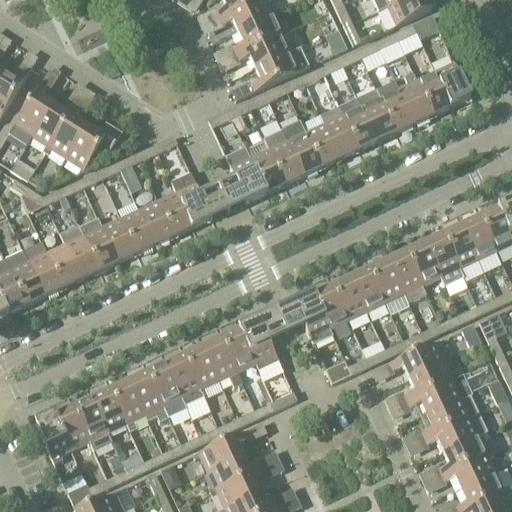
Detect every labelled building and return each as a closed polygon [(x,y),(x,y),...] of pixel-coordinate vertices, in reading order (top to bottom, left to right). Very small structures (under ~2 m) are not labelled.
[(213,17),(216,23),(265,0),(220,0),(226,11),(213,17)] [(232,23),(237,35),(272,19),(265,4),(270,1),(269,0),(265,0),(216,23),(219,29),(232,23)] [(328,0),(329,0),(335,13),(343,9),(338,0),(328,0)] [(381,0),(387,11),(410,0),(381,0)] [(431,14),(424,0),(410,0),(387,11),(396,30),(431,14)] [(348,21),(343,9),(335,13),(340,25),(348,21)] [(280,35),(272,19),(237,35),(243,48),(231,54),(233,60),(286,35),(285,32),(280,35)] [(438,34),(432,20),(412,29),(419,43),(438,34)] [(419,43),(412,29),(400,35),(404,43),(415,37),(418,44),(419,43)] [(352,50),(360,47),(354,34),(346,38),(352,50)] [(249,60),(255,72),(290,56),(282,40),(288,38),(286,35),(233,60),(236,66),(249,60)] [(375,46),(379,54),(392,48),(388,40),(375,46)] [(366,60),(379,54),(375,46),(363,52),(366,60)] [(251,98),(304,73),(302,69),(297,72),(290,56),(255,72),(261,85),(248,91),(251,98)] [(338,64),(342,72),(355,66),(351,58),(338,64)] [(330,77),(342,72),(338,64),(326,69),(330,77)] [(454,67),(434,76),(451,111),(469,103),(470,103),(454,67)] [(14,85),(3,77),(0,81),(0,121),(28,77),(22,73),(14,85)] [(301,81),(305,89),(318,83),(314,75),(301,81)] [(434,76),(416,84),(432,120),(432,121),(433,120),(433,119),(451,111),(434,76)] [(407,88),(397,93),(414,128),(432,120),(416,84),(413,77),(404,81),(407,88)] [(293,95),(305,89),(301,81),(289,87),(293,95)] [(17,132),(31,141),(52,109),(40,101),(48,89),(41,85),(10,135),(13,137),(17,132)] [(376,93),(395,137),(395,138),(396,137),(414,128),(397,93),(394,85),(376,93)] [(264,98),(268,106),(281,100),(277,92),(264,98)] [(376,93),(357,102),(377,145),(395,137),(376,93)] [(256,112),(268,106),(264,98),(252,104),(256,112)] [(359,154),(377,145),(357,102),(338,111),(358,154),(358,155),(359,155),(359,154)] [(42,155),(45,157),(77,108),(71,104),(64,116),(52,109),(31,141),(46,150),(42,155)] [(82,111),(77,108),(45,157),(48,159),(51,154),(66,163),(86,130),(75,123),(82,111)] [(240,110),(238,111),(227,115),(231,123),(243,118),(240,110)] [(320,120),(323,128),(340,163),(358,154),(338,111),(320,120)] [(227,115),(215,121),(218,129),(231,123),(227,115)] [(86,130),(66,163),(84,174),(98,152),(108,158),(122,136),(105,126),(98,138),(86,130)] [(322,171),(340,163),(323,128),(305,136),(321,171),(322,172),(323,172),(322,171)] [(305,136),(287,145),(303,180),(321,171),(305,136)] [(166,144),(154,150),(157,158),(170,152),(166,144)] [(287,145),(268,153),(284,189),(285,189),(286,189),(285,188),(303,180),(287,145)] [(145,164),(157,158),(154,150),(141,156),(145,164)] [(268,153),(249,162),(266,197),(284,189),(268,153)] [(133,169),(129,161),(116,167),(120,175),(133,169)] [(246,207),(248,206),(266,197),(249,162),(229,171),(235,184),(240,195),(223,203),(229,215),(246,207)] [(108,181),(120,175),(116,167),(104,173),(108,181)] [(211,222),(229,215),(223,203),(206,212),(195,187),(192,181),(192,182),(190,177),(171,186),(175,197),(192,232),(210,223),(210,224),(212,223),(211,222)] [(96,186),(92,178),(79,184),(83,192),(96,186)] [(10,191),(21,199),(26,191),(14,184),(10,191)] [(71,198),(83,192),(79,184),(67,190),(71,198)] [(33,206),(38,199),(26,191),(21,199),(33,206)] [(55,195),(42,201),(46,209),(59,203),(55,195)] [(175,197),(157,205),(174,241),(174,240),(192,232),(175,197)] [(173,241),(174,241),(157,205),(138,214),(155,249),(173,241)] [(511,241),(511,205),(498,212),(511,241)] [(479,220),(479,221),(496,256),(511,247),(511,241),(498,212),(480,220),(479,220)] [(138,214),(120,223),(137,258),(137,257),(155,249),(138,214)] [(479,221),(461,229),(477,264),(496,256),(479,221)] [(136,258),(136,259),(137,258),(120,223),(101,231),(118,266),(136,258)] [(443,237),(442,237),(459,273),(477,264),(461,229),(443,238),(443,237)] [(87,231),(80,234),(100,275),(100,274),(118,266),(101,231),(90,237),(87,231)] [(65,248),(81,283),(99,275),(99,276),(100,275),(80,234),(74,237),(76,243),(65,248)] [(442,238),(424,247),(440,281),(445,291),(463,282),(459,273),(442,237),(441,237),(442,238)] [(23,255),(28,266),(44,301),(62,292),(62,293),(63,293),(46,257),(41,247),(23,255)] [(406,255),(406,254),(405,254),(422,290),(440,281),(424,247),(406,255)] [(65,248),(46,257),(63,293),(63,292),(81,283),(65,248)] [(403,299),(422,290),(405,254),(405,255),(387,264),(403,299)] [(0,265),(0,302),(7,318),(25,309),(25,310),(26,310),(9,274),(4,263),(0,265)] [(368,272),(368,273),(385,307),(403,299),(387,264),(369,272),(369,271),(368,272)] [(28,266),(9,274),(26,310),(26,309),(44,301),(28,266)] [(368,273),(350,281),(366,316),(385,307),(368,273)] [(331,289),(331,290),(348,325),(366,316),(350,281),(332,289),(331,289)] [(348,325),(331,290),(313,299),(329,333),(348,325)] [(495,302),(499,310),(511,304),(508,296),(495,302)] [(293,308),(276,316),(281,327),(299,319),(310,343),(329,333),(313,299),(295,307),(295,306),(293,307),(293,308)] [(482,308),(486,316),(499,310),(495,302),(482,308)] [(462,327),(474,322),(471,314),(458,319),(462,327)] [(259,324),(258,323),(257,324),(257,325),(239,333),(255,368),(258,375),(278,365),(269,346),(264,335),(281,327),(276,316),(259,324)] [(462,327),(458,319),(445,325),(449,333),(462,327)] [(472,329),(461,335),(470,353),(481,348),(472,329)] [(481,333),(486,344),(494,340),(489,330),(481,333)] [(434,331),(421,337),(425,345),(437,339),(434,331)] [(255,368),(239,333),(221,341),(220,341),(220,342),(237,377),(255,368)] [(425,345),(421,337),(409,343),(412,351),(425,345)] [(494,340),(486,344),(491,355),(499,351),(494,340)] [(242,387),(237,377),(220,342),(202,350),(218,385),(228,381),(233,391),(242,387)] [(403,370),(409,382),(444,366),(436,350),(442,348),(440,344),(387,369),(390,376),(403,370)] [(388,362),(400,356),(397,348),(384,354),(388,362)] [(184,358),(183,358),(200,394),(218,385),(202,350),(184,359),(184,358)] [(388,362),(384,354),(372,360),(375,368),(388,362)] [(203,401),(200,394),(183,358),(183,359),(165,368),(181,403),(185,410),(203,401)] [(344,365),(324,374),(331,388),(351,379),(347,371),(344,365)] [(360,365),(347,371),(351,379),(363,373),(360,365)] [(451,382),(444,366),(409,382),(414,395),(402,401),(405,407),(457,381),(456,379),(451,382)] [(498,370),(504,383),(511,379),(511,378),(506,367),(498,370)] [(163,411),(181,403),(165,368),(147,376),(163,411)] [(163,411),(147,376),(147,375),(146,376),(128,385),(144,420),(147,425),(156,421),(159,426),(168,422),(163,411)] [(463,379),(457,381),(405,407),(407,413),(414,409),(420,422),(461,403),(472,398),(465,383),(470,380),(468,377),(463,379)] [(133,425),(144,420),(128,385),(110,393),(110,392),(108,393),(109,394),(126,429),(129,436),(137,432),(133,425)] [(507,404),(499,385),(488,390),(497,409),(507,404)] [(107,437),(126,429),(109,394),(91,402),(107,437)] [(277,404),(280,412),(297,404),(293,397),(277,404)] [(89,446),(107,437),(91,402),(73,410),(71,410),(72,411),(89,446)] [(468,419),(461,403),(420,422),(426,435),(419,438),(422,444),(475,419),(474,416),(468,419)] [(260,412),(264,420),(280,412),(277,404),(260,412)] [(70,454),(89,446),(72,411),(54,419),(70,454)] [(236,423),(240,431),(252,425),(249,417),(236,423)] [(36,427),(34,428),(51,463),(70,454),(54,419),(36,428),(36,427)] [(443,457),(478,440),(471,424),(476,422),(475,419),(422,444),(425,450),(437,444),(443,457)] [(240,431),(236,423),(223,429),(227,437),(240,431)] [(200,461),(207,476),(242,460),(236,448),(249,442),(246,435),(193,460),(194,463),(200,461)] [(199,440),(203,448),(215,442),(212,435),(199,440)] [(186,446),(190,454),(203,448),(199,440),(186,446)] [(439,481),(492,456),(491,453),(485,456),(478,440),(443,457),(449,469),(436,475),(439,481)] [(149,463),(153,471),(166,466),(162,458),(159,452),(151,456),(153,462),(149,463)] [(174,452),(162,458),(166,466),(178,460),(174,452)] [(460,494),(496,477),(488,462),(494,459),(492,456),(439,481),(442,487),(454,481),(460,494)] [(248,473),(242,460),(207,476),(214,492),(209,494),(210,497),(263,473),(260,467),(248,473)] [(125,475),(129,483),(141,477),(137,469),(125,475)] [(217,498),(223,511),(227,511),(259,497),(253,485),(266,479),(263,473),(210,497),(212,500),(217,498)] [(112,481),(116,489),(129,483),(125,475),(112,481)] [(453,511),(468,511),(509,493),(508,490),(503,493),(496,477),(460,494),(466,506),(453,511)] [(173,481),(165,484),(170,494),(179,489),(176,482),(173,481)] [(164,496),(158,484),(150,488),(155,500),(164,496)] [(92,500),(104,494),(100,486),(88,492),(92,500)] [(92,500),(88,492),(87,492),(86,490),(67,499),(72,509),(92,500)] [(511,496),(509,493),(468,511),(511,511),(505,499),(511,496)] [(164,496),(155,500),(160,511),(163,511),(169,509),(164,496)] [(265,510),(259,497),(227,511),(275,511),(280,510),(278,504),(265,510)] [(114,511),(108,499),(80,511),(114,511)]
